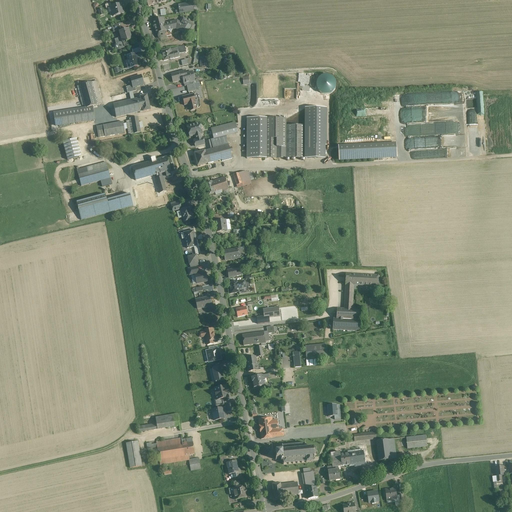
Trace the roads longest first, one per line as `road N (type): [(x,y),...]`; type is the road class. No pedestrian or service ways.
road 1 (residential): [(135,0),(201,205),(229,330)]
road 2 (track): [(191,178),(511,154)]
road 3 (unclassified): [(511,455),(427,464),(313,502),(263,508)]
road 4 (residential): [(229,330),(263,508)]
